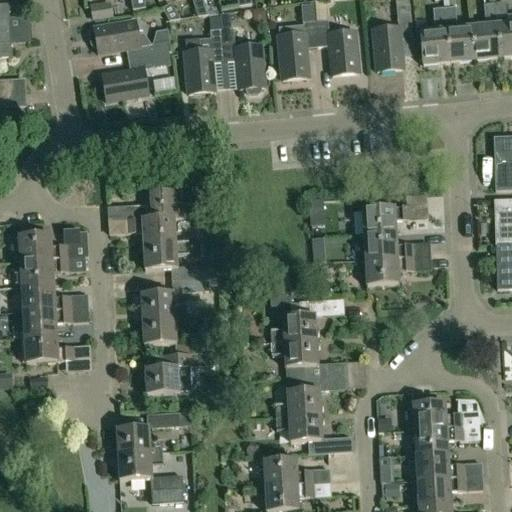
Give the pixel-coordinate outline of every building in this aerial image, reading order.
[(130,0),(133,13),(145,11),(143,0),(88,0),(90,0),(130,0)] [(204,0),(191,0),(198,21),(208,20),(204,5),(206,4),(204,0)] [(248,0),(227,0),(229,5),(236,3),(239,10),(251,8),(248,0)] [(500,62),(497,28),(495,6),(483,8),(485,30),(471,31),(474,64),(500,62)] [(495,6),(497,28),(500,62),(511,60),(511,27),(507,27),(505,6),(495,6)] [(0,34),(9,34),(7,8),(0,8),(0,34)] [(377,76),(403,73),(401,44),(413,43),(410,8),(398,9),(399,31),(373,33),(377,76)] [(444,11),(446,33),(449,66),(474,64),(471,31),(457,32),(454,10),(444,11)] [(449,66),(446,33),(444,11),(433,12),(435,34),(420,35),(423,69),(449,66)] [(327,24),(315,25),(318,51),(329,50),(332,80),(359,77),(355,35),(329,37),(327,24)] [(92,37),(90,40),(91,49),(94,50),(97,50),(98,58),(126,53),(128,64),(141,62),(153,59),(169,57),(172,56),(168,33),(155,36),(151,49),(143,38),(137,39),(135,25),(94,32),(94,37),(92,37)] [(306,52),(318,51),(315,25),(303,26),(304,37),(278,40),(282,84),(309,82),(306,52)] [(238,94),(265,92),(261,49),(235,52),(234,40),(233,32),(219,33),(220,41),(223,67),(235,66),(238,94)] [(200,55),(184,56),(188,99),(214,96),(212,68),(223,67),(220,41),(219,33),(210,34),(210,42),(209,42),(199,43),(200,55)] [(0,60),(10,60),(9,34),(0,34),(0,60)] [(153,59),(141,62),(128,64),(130,75),(102,80),(106,106),(148,99),(143,73),(171,68),(169,57),(153,59)] [(172,81),(162,83),(164,93),(174,91),(172,81)] [(0,85),(0,111),(26,110),(24,84),(0,85)] [(511,139),(494,140),(495,194),(511,193),(511,139)] [(152,223),(174,221),(196,220),(195,206),(183,207),(182,194),(150,196),(151,209),(108,212),(109,226),(152,223)] [(362,213),(363,238),(396,236),(395,225),(428,223),(427,208),(394,210),(390,211),(390,200),(375,201),(376,212),(362,213)] [(511,203),(494,204),(495,248),(511,247),(511,203)] [(174,221),(152,223),(109,226),(109,238),(142,236),(143,248),(175,246),(175,245),(174,221)] [(19,265),(52,263),(84,261),(84,260),(86,260),(88,260),(86,235),(63,236),(63,249),(51,249),(50,237),(18,239),(19,265)] [(365,264),(397,262),(430,260),(429,246),(397,248),(396,236),(363,238),(365,257),(365,264)] [(188,245),(175,245),(175,246),(143,248),(144,257),(145,274),(177,272),(176,259),(189,259),(188,245)] [(511,247),(495,248),(497,294),(511,293),(511,247)] [(430,260),(397,262),(365,264),(366,290),(398,288),(398,276),(431,274),(430,260)] [(84,261),(52,263),(19,265),(21,290),(53,288),(53,277),(85,275),(84,261)] [(207,282),(206,269),(180,271),(181,283),(207,282)] [(181,283),(182,296),(208,294),(207,282),(181,283)] [(54,301),(53,288),(21,290),(22,316),(87,312),(86,299),(54,301)] [(173,309),(173,296),(140,297),(142,324),(187,321),(186,308),(173,309)] [(301,320),(282,321),(282,334),(270,334),(270,347),(316,344),(314,319),(342,318),(342,305),(300,308),(301,320)] [(22,316),(24,341),(56,339),(56,328),(88,326),(87,312),(22,316)] [(188,334),(187,321),(142,324),(143,349),(176,347),(175,334),(188,334)] [(57,351),(56,339),(24,341),(25,367),(90,364),(89,350),(57,351)] [(284,359),(285,373),(286,384),(305,383),(346,380),(345,368),(317,369),(316,344),(270,347),(271,360),(284,359)] [(206,357),(206,345),(179,346),(180,359),(206,357)] [(163,360),(164,372),(190,371),(207,370),(217,370),(217,357),(206,357),(180,359),(163,360)] [(145,373),(147,399),(191,396),(191,383),(190,371),(164,372),(145,373)] [(287,409),(274,409),(275,422),(320,419),(319,394),(347,393),(346,380),(305,383),(286,384),(286,396),(287,409)] [(413,434),(445,432),(479,431),(478,418),(479,418),(481,418),(477,408),(475,406),(471,404),(455,404),(455,405),(458,405),(457,418),(445,419),(444,407),(412,409),(413,434)] [(151,419),(152,432),(178,430),(177,417),(151,419)] [(275,422),(276,435),(288,434),(289,447),(309,446),(309,458),(351,456),(350,442),(322,444),(320,419),(275,422)] [(116,433),(117,459),(163,457),(162,444),(149,444),(148,431),(116,433)] [(479,431),(445,432),(413,434),(415,460),(447,458),(446,446),(479,444),(479,431)] [(109,465),(106,443),(93,445),(97,467),(109,465)] [(151,480),(151,470),(163,469),(163,457),(117,459),(119,485),(150,483),(151,483),(151,480)] [(416,485),(448,483),(482,481),(481,468),(448,470),(447,458),(415,460),(416,485)] [(378,461),(380,487),(394,486),(392,460),(378,461)] [(295,463),(263,465),(264,491),(330,487),(329,474),(296,476),(295,463)] [(151,483),(150,483),(152,507),(183,505),(183,497),(186,497),(185,486),(182,486),(182,478),(151,480),(151,483)] [(482,481),(448,483),(416,485),(417,510),(450,509),(449,497),(482,495),(482,481)] [(264,491),(265,511),(298,511),(298,502),(330,500),(330,487),(264,491)]
